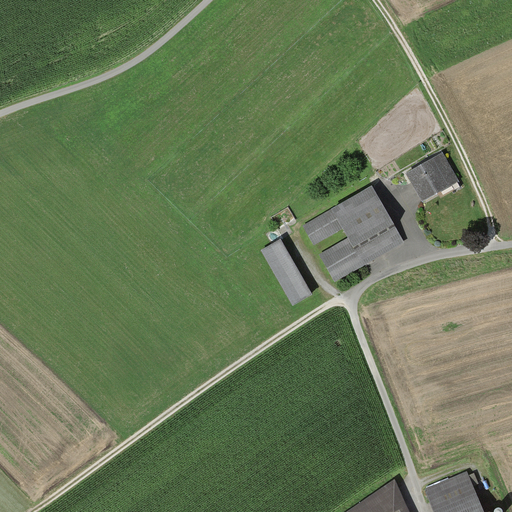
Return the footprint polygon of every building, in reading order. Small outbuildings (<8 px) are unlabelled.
[(420,202),(457,182),(442,154),(432,159),(405,174),(420,202)] [(335,279),(402,241),(372,189),(305,227),(335,279)] [(292,303),(311,293),(282,240),(263,251),(292,303)] [(434,511),(483,511),(470,472),(425,489),(434,511)] [(405,511),(394,482),(350,511),(405,511)]
